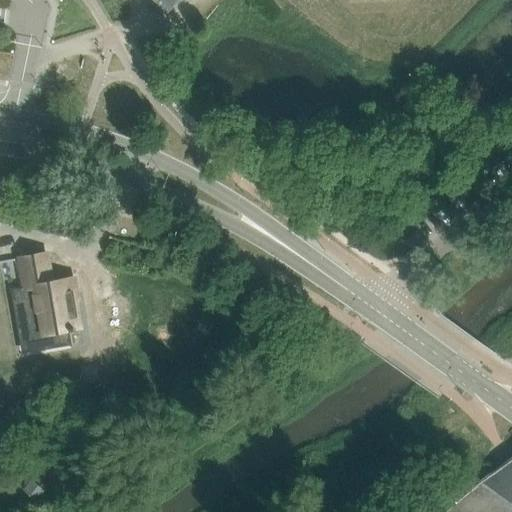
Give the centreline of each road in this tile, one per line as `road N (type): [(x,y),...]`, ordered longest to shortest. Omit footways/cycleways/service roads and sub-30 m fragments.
road 1 (tertiary): [(368,305),(176,181),(93,145),(0,127)]
road 2 (unclassified): [(368,305),(511,184)]
road 3 (tertiary): [(511,407),(368,305)]
